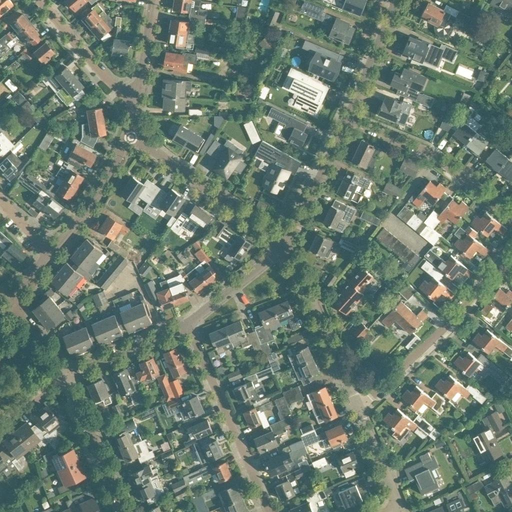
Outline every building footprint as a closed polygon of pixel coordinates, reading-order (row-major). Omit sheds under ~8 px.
[(0,0),(0,14),(12,4),(8,0),(0,0)] [(66,0),(75,10),(82,4),(83,5),(88,0),(91,4),(95,0),(66,0)] [(200,2),(189,0),(173,0),(173,4),(175,4),(174,9),(190,12),(189,17),(205,19),(207,10),(199,9),(200,2)] [(325,7),(314,3),(307,0),(304,0),(300,12),(322,21),(321,22),(322,23),(326,25),(328,25),(329,25),(330,25),(334,26),(333,27),(336,28),(333,36),(342,39),(342,40),(344,41),(344,40),(349,42),(354,29),(348,26),(349,24),(323,13),(325,7)] [(332,0),(331,2),(352,11),(351,12),(360,16),(365,0),(332,0)] [(511,0),(491,0),(490,3),(510,15),(511,12),(511,0)] [(81,14),(84,18),(83,19),(91,29),(102,19),(102,20),(107,15),(107,14),(107,15),(97,3),(92,8),(93,9),(92,11),(88,7),(81,14)] [(422,17),(431,21),(435,24),(434,25),(434,27),(434,29),(435,31),(436,33),(437,35),(439,36),(441,37),(443,37),(447,36),(449,35),(450,34),(451,33),(452,31),(453,28),(453,26),(452,24),(451,22),(448,19),(451,14),(429,3),(422,17)] [(272,9),(267,22),(274,25),(279,12),(272,9)] [(5,34),(0,37),(0,48),(6,43),(6,44),(9,41),(29,24),(25,19),(27,18),(23,14),(22,15),(21,14),(20,15),(16,11),(9,17),(6,19),(10,24),(14,29),(10,33),(9,31),(5,34)] [(459,11),(456,17),(467,23),(470,17),(459,11)] [(102,19),(91,29),(100,39),(114,26),(109,21),(111,19),(107,15),(102,20),(102,19)] [(170,24),(169,31),(195,35),(196,26),(204,27),(205,23),(212,24),(213,20),(205,19),(189,17),(188,22),(172,19),(171,25),(170,24)] [(29,24),(9,41),(13,45),(19,40),(23,45),(25,42),(26,44),(30,41),(33,46),(40,40),(36,35),(38,34),(29,24)] [(169,31),(168,37),(169,38),(168,43),(177,44),(176,47),(186,48),(193,49),(194,44),(193,44),(195,35),(169,31)] [(279,46),(268,34),(258,43),(264,49),(270,55),(279,46)] [(404,53),(404,54),(409,56),(408,56),(410,57),(411,56),(422,61),(430,64),(435,52),(437,47),(430,44),(422,40),(422,42),(410,38),(411,39),(405,53),(404,53)] [(113,52),(113,55),(121,56),(121,54),(122,55),(122,53),(128,54),(130,41),(115,39),(113,52)] [(306,40),(302,48),(317,54),(310,70),(333,79),(341,83),(349,66),(338,62),(341,54),(306,40)] [(21,56),(18,58),(22,62),(26,59),(27,60),(32,56),(34,59),(33,59),(39,67),(43,63),(44,64),(50,59),(49,58),(49,57),(49,56),(53,52),(45,42),(35,51),(35,50),(30,54),(27,50),(21,56)] [(440,57),(451,62),(456,50),(445,46),(440,57)] [(19,53),(21,56),(27,50),(25,48),(19,53)] [(174,71),(184,72),(187,73),(189,62),(196,63),(197,57),(209,59),(209,54),(205,53),(197,52),(197,55),(184,53),(183,55),(167,53),(165,66),(174,67),(174,71)] [(49,73),(42,79),(46,83),(47,83),(55,93),(57,91),(59,89),(74,77),(66,67),(64,69),(59,64),(49,73)] [(323,91),(318,89),(321,81),(294,68),(285,87),(302,94),(296,107),(316,116),(324,99),(320,97),(323,91)] [(396,72),(391,84),(400,88),(407,91),(405,96),(430,107),(434,98),(423,94),(423,95),(419,93),(420,91),(421,92),(427,78),(404,68),(401,74),(396,72)] [(59,89),(57,91),(65,100),(63,102),(66,106),(74,99),(76,101),(77,100),(85,94),(81,88),(82,87),(74,77),(59,89)] [(165,86),(165,97),(185,98),(186,90),(191,91),(192,81),(164,79),(163,86),(165,86)] [(14,85),(10,89),(13,94),(18,90),(14,85)] [(261,86),(257,95),(260,97),(263,99),(268,89),(261,86)] [(18,92),(12,98),(18,105),(25,99),(18,92)] [(384,102),(379,114),(396,121),(405,125),(413,106),(403,102),(401,101),(400,102),(386,96),(387,96),(384,102)] [(185,98),(165,97),(164,109),(184,111),(185,98)] [(27,101),(20,107),(24,111),(31,105),(27,101)] [(455,122),(452,127),(456,131),(452,136),(456,139),(458,137),(466,144),(480,126),(481,125),(471,116),(475,110),(474,109),(469,105),(458,119),(455,122)] [(307,124),(272,107),(268,115),(286,124),(280,136),(302,147),(308,134),(304,132),(307,124)] [(40,121),(45,116),(37,108),(31,114),(39,122),(40,121)] [(81,136),(79,142),(93,148),(98,135),(105,134),(100,108),(85,110),(88,123),(81,124),(81,136)] [(449,131),(455,122),(458,119),(446,114),(440,127),(449,131)] [(219,125),(222,120),(217,117),(214,122),(219,125)] [(195,151),(195,150),(198,152),(205,139),(181,125),(173,138),(195,151)] [(480,126),(466,144),(474,150),(472,152),(477,156),(489,141),(490,140),(494,143),(502,133),(497,128),(495,131),(491,128),(487,131),(480,126)] [(1,132),(0,132),(0,157),(13,145),(4,136),(1,132)] [(502,133),(494,143),(499,147),(507,137),(502,133)] [(211,134),(200,153),(203,155),(213,138),(214,136),(211,134)] [(43,138),(38,146),(44,150),(49,142),(43,138)] [(353,161),(362,165),(371,169),(381,149),(362,140),(353,161)] [(246,173),(255,155),(274,164),(264,186),(276,191),(279,186),(282,187),(285,181),(289,172),(285,170),(291,158),(300,163),(301,162),(262,141),(245,172),(246,173)] [(95,159),(93,158),(95,155),(77,145),(74,150),(66,162),(68,163),(79,169),(83,163),(83,164),(84,163),(89,166),(91,163),(93,164),(95,159)] [(220,160),(217,164),(214,168),(227,177),(233,168),(240,173),(246,164),(239,159),(241,157),(229,148),(227,150),(219,145),(213,154),(220,160)] [(496,148),(491,155),(484,162),(489,166),(491,164),(498,170),(511,153),(511,151),(507,148),(503,153),(496,148)] [(11,153),(3,160),(0,163),(0,171),(9,181),(11,179),(14,174),(11,172),(17,167),(22,172),(30,161),(26,156),(20,162),(11,153)] [(511,153),(498,170),(506,177),(505,179),(509,183),(511,179),(511,153)] [(75,188),(82,177),(67,167),(68,163),(66,162),(63,161),(57,157),(54,163),(60,166),(60,165),(61,166),(55,175),(58,177),(58,178),(75,188)] [(405,158),(401,167),(400,169),(414,176),(420,164),(405,158)] [(337,193),(346,197),(350,199),(358,202),(362,194),(361,194),(364,186),(367,188),(370,181),(348,171),(345,178),(337,193)] [(28,174),(24,179),(40,191),(37,194),(38,195),(32,203),(36,206),(48,215),(48,214),(49,214),(49,213),(54,217),(62,207),(51,198),(54,194),(50,191),(45,187),(28,174)] [(139,196),(147,202),(158,187),(147,179),(144,184),(133,177),(122,193),(135,202),(139,196)] [(58,178),(54,183),(59,186),(56,191),(60,194),(68,199),(75,188),(58,178)] [(430,181),(424,189),(413,202),(418,206),(425,197),(434,204),(447,189),(440,183),(436,187),(430,182),(430,181)] [(49,182),(45,187),(50,191),(54,186),(49,182)] [(398,198),(402,189),(387,183),(383,191),(398,198)] [(158,187),(147,202),(161,211),(163,207),(173,214),(185,198),(172,189),(168,194),(158,187)] [(355,209),(347,205),(335,199),(332,205),(323,222),(342,232),(347,222),(349,223),(355,209)] [(433,211),(424,222),(428,224),(432,228),(433,229),(439,222),(441,224),(448,216),(456,223),(469,207),(462,201),(459,205),(452,199),(439,215),(433,211)] [(263,212),(267,206),(261,203),(258,210),(263,212)] [(181,227),(186,220),(190,223),(193,219),(204,227),(212,216),(195,205),(188,215),(183,212),(175,223),(181,227)] [(397,214),(402,219),(410,209),(405,205),(397,214)] [(410,209),(402,219),(406,222),(414,213),(410,209)] [(477,216),(471,223),(486,235),(493,226),(503,235),(507,229),(486,212),(481,219),(477,216)] [(414,213),(406,222),(411,226),(418,217),(414,213)] [(109,216),(100,230),(105,232),(104,233),(106,235),(105,237),(112,241),(108,246),(118,252),(121,247),(124,249),(137,229),(121,219),(119,223),(109,216)] [(370,222),(379,227),(382,221),(373,217),(370,222)] [(423,220),(418,217),(411,226),(415,230),(423,220)] [(423,220),(415,230),(420,234),(428,224),(424,222),(423,220)] [(218,239),(219,237),(233,246),(229,251),(225,258),(231,262),(230,263),(232,264),(232,263),(234,265),(238,260),(239,261),(247,250),(249,248),(248,248),(251,244),(240,236),(238,238),(225,229),(227,227),(221,223),(213,235),(218,239)] [(424,237),(432,228),(428,224),(420,234),(424,237)] [(454,244),(468,256),(475,248),(485,256),(490,251),(474,238),(477,233),(469,226),(465,231),(459,227),(454,233),(459,238),(454,244)] [(377,236),(381,240),(389,231),(384,227),(377,236)] [(437,232),(433,229),(432,228),(424,237),(429,241),(437,232)] [(389,231),(381,240),(386,244),(393,235),(389,231)] [(0,232),(0,241),(7,247),(1,254),(7,260),(11,255),(18,262),(25,254),(0,232)] [(437,232),(429,241),(434,245),(442,236),(437,232)] [(310,249),(324,256),(329,259),(333,249),(337,251),(340,244),(332,240),(318,233),(310,249)] [(393,235),(386,244),(390,247),(398,239),(393,235)] [(79,248),(96,262),(103,253),(107,256),(110,253),(106,249),(104,252),(100,249),(101,247),(94,241),(92,243),(87,238),(79,248)] [(398,239),(390,247),(395,251),(402,242),(398,239)] [(201,262),(195,267),(209,285),(219,277),(208,262),(212,258),(206,250),(203,247),(198,240),(193,244),(198,251),(195,254),(201,262)] [(402,242),(395,251),(400,255),(407,246),(402,242)] [(220,253),(224,256),(231,246),(228,243),(220,253)] [(407,246),(400,255),(404,259),(411,250),(407,246)] [(140,257),(145,262),(154,251),(149,247),(140,257)] [(88,271),(96,262),(79,248),(71,257),(76,262),(72,267),(67,262),(59,272),(76,285),(83,276),(88,280),(92,274),(88,271)] [(130,261),(137,252),(130,248),(124,257),(130,261)] [(424,256),(437,266),(452,279),(459,271),(468,278),(472,272),(451,255),(446,262),(430,249),(424,256)] [(411,250),(404,259),(409,262),(416,253),(411,250)] [(185,265),(190,261),(182,251),(177,255),(185,265)] [(416,253),(409,262),(414,266),(421,257),(416,253)] [(120,255),(116,260),(125,267),(130,261),(124,257),(120,255)] [(125,267),(116,260),(112,264),(121,272),(125,267)] [(405,261),(401,265),(408,272),(412,267),(405,261)] [(142,267),(139,271),(141,272),(148,264),(146,262),(142,267)] [(117,276),(121,272),(112,264),(109,269),(117,276)] [(176,269),(179,272),(180,274),(185,280),(187,278),(188,280),(188,279),(199,293),(209,285),(195,267),(186,274),(183,271),(180,267),(176,269)] [(367,288),(364,285),(373,276),(364,268),(332,301),(346,314),(364,295),(362,293),(367,288)] [(440,291),(450,299),(455,294),(439,281),(444,275),(435,268),(430,274),(434,277),(428,283),(425,281),(419,287),(433,299),(440,291)] [(109,269),(105,274),(113,281),(117,276),(109,269)] [(57,286),(55,287),(62,293),(64,291),(68,295),(69,294),(76,285),(59,272),(51,281),(57,286)] [(178,277),(167,281),(176,304),(189,299),(182,282),(185,280),(180,274),(179,272),(180,274),(177,276),(178,277)] [(337,277),(331,273),(324,283),(330,287),(337,277)] [(110,285),(113,281),(105,274),(101,278),(110,285)] [(110,285),(101,278),(97,283),(105,290),(110,285)] [(152,280),(144,284),(150,296),(158,294),(163,309),(176,304),(167,281),(160,283),(163,289),(157,291),(152,280)] [(408,300),(416,291),(407,282),(399,291),(408,300)] [(485,306),(483,309),(482,310),(480,311),(485,315),(487,312),(488,313),(490,311),(495,305),(503,312),(511,300),(511,292),(509,290),(506,293),(500,288),(485,306)] [(51,297),(52,296),(47,291),(43,294),(46,296),(37,303),(38,305),(33,310),(41,319),(58,306),(51,297)] [(93,296),(95,302),(106,297),(104,291),(93,296)] [(109,303),(106,297),(95,302),(98,308),(109,303)] [(288,301),(274,306),(280,321),(287,318),(292,329),(298,327),(288,301)] [(401,301),(389,314),(382,321),(389,328),(396,320),(411,334),(428,316),(422,310),(417,316),(401,301)] [(115,315),(104,320),(111,338),(118,335),(119,336),(123,334),(116,316),(121,314),(129,332),(134,330),(133,329),(140,326),(132,308),(130,303),(119,308),(113,310),(115,315)] [(150,312),(148,307),(146,307),(144,303),(142,303),(132,308),(140,326),(147,323),(147,324),(152,322),(148,313),(150,312)] [(58,306),(41,319),(48,329),(54,324),(55,326),(63,320),(61,319),(65,315),(64,314),(58,306)] [(255,329),(261,344),(266,355),(272,353),(267,342),(274,339),(272,332),(269,325),(280,321),(274,306),(260,312),(265,324),(255,329)] [(100,344),(112,339),(104,320),(92,324),(90,320),(84,323),(86,327),(75,332),(83,350),(83,351),(95,346),(92,340),(98,338),(100,344)] [(360,326),(354,333),(360,339),(369,330),(369,329),(363,323),(362,324),(357,320),(355,322),(360,326)] [(240,321),(225,327),(233,347),(242,343),(244,348),(252,344),(256,354),(263,351),(264,356),(265,356),(267,362),(269,361),(266,355),(261,344),(260,344),(260,343),(255,331),(246,335),(240,321)] [(219,354),(225,351),(225,350),(233,347),(225,327),(210,333),(219,354)] [(473,340),(480,346),(489,353),(495,345),(505,352),(511,358),(511,349),(487,329),(482,336),(478,333),(473,340)] [(369,330),(360,339),(365,344),(367,341),(369,343),(375,337),(369,332),(370,330),(369,330)] [(83,350),(75,332),(65,336),(64,334),(58,337),(60,341),(63,340),(66,348),(68,347),(72,356),(77,354),(76,353),(83,350)] [(301,332),(286,338),(289,344),(303,339),(301,332)] [(300,344),(291,348),(287,349),(290,354),(288,354),(294,368),(300,365),(313,359),(308,346),(302,348),(300,344)] [(174,376),(187,371),(179,352),(177,348),(164,353),(174,376)] [(272,353),(266,355),(269,361),(269,363),(276,360),(278,359),(275,351),(273,352),(272,353)] [(481,354),(476,358),(468,352),(463,359),(459,356),(454,363),(461,369),(470,376),(475,370),(484,377),(489,371),(494,375),(493,377),(500,383),(507,375),(481,354)] [(143,370),(142,371),(137,373),(140,380),(146,378),(147,382),(150,382),(153,380),(156,378),(160,376),(153,358),(141,363),(143,369),(143,370)] [(319,372),(313,359),(300,365),(294,368),(298,379),(303,379),(305,384),(316,379),(314,374),(319,372)] [(271,367),(271,366),(266,368),(255,373),(258,381),(274,374),(271,367)] [(127,369),(113,375),(119,389),(116,390),(118,396),(128,392),(130,391),(133,397),(143,393),(138,381),(133,383),(127,369)] [(231,381),(242,377),(239,370),(228,375),(231,381)] [(258,381),(255,373),(244,378),(246,383),(234,389),(239,402),(245,399),(248,406),(260,400),(254,388),(255,388),(253,383),(258,381)] [(165,374),(160,376),(168,393),(165,394),(165,396),(166,399),(168,399),(169,399),(169,400),(175,398),(169,383),(165,374)] [(435,386),(443,392),(451,399),(458,391),(466,398),(470,393),(474,395),(473,396),(482,404),(487,397),(470,383),(466,388),(450,375),(444,381),(441,379),(435,386)] [(91,384),(89,385),(93,396),(91,396),(93,401),(95,401),(96,403),(103,400),(105,405),(112,402),(102,379),(97,381),(96,380),(90,382),(91,384)] [(178,379),(169,383),(175,398),(184,394),(178,379)] [(298,386),(282,392),(284,396),(285,399),(301,393),(298,386)] [(401,397),(409,403),(417,410),(424,401),(440,414),(444,409),(441,406),(445,400),(436,393),(431,398),(416,386),(411,392),(407,390),(401,397)] [(326,387),(307,394),(313,409),(332,401),(326,387)] [(301,393),(285,399),(287,404),(303,398),(301,393)] [(169,401),(168,402),(172,411),(179,408),(183,417),(184,420),(190,417),(194,415),(204,411),(197,396),(181,403),(179,397),(169,401)] [(281,421),(290,416),(292,415),(287,404),(285,399),(284,396),(274,400),(278,410),(278,413),(281,421)] [(262,405),(253,408),(244,412),(250,427),(267,420),(263,411),(272,407),(270,401),(262,405)] [(332,401),(313,409),(319,423),(338,415),(332,401)] [(494,405),(499,414),(506,410),(502,401),(494,405)] [(120,423),(126,420),(119,404),(113,406),(120,423)] [(41,423),(37,427),(48,442),(54,449),(60,444),(54,438),(55,437),(56,429),(52,426),(51,425),(58,420),(52,413),(53,413),(51,411),(47,406),(35,415),(41,423)] [(150,417),(155,415),(152,408),(147,410),(150,417)] [(383,419),(395,430),(392,435),(400,441),(410,428),(414,431),(418,426),(435,440),(443,435),(441,433),(418,415),(413,421),(397,409),(392,415),(389,412),(383,419)] [(480,413),(482,419),(488,416),(488,415),(486,410),(480,413)] [(473,437),(476,443),(487,462),(503,454),(492,432),(495,430),(496,431),(504,427),(496,412),(488,416),(482,419),(486,425),(487,425),(489,429),(473,437)] [(287,431),(285,426),(293,423),(290,416),(281,421),(270,426),(272,431),(256,439),(261,451),(265,449),(266,450),(268,449),(267,448),(280,443),(277,435),(287,431)] [(115,435),(121,449),(141,440),(138,433),(137,434),(134,428),(137,427),(133,419),(118,426),(120,432),(115,435)] [(184,442),(186,447),(201,440),(199,437),(212,431),(207,420),(188,428),(191,435),(189,436),(188,439),(189,440),(184,442)] [(26,422),(14,432),(28,448),(36,442),(39,447),(42,444),(43,446),(48,442),(37,427),(32,431),(26,422)] [(342,425),(320,434),(322,440),(326,447),(332,445),(334,448),(343,444),(341,441),(343,441),(342,440),(347,438),(342,425)] [(308,432),(301,435),(303,441),(317,435),(314,430),(308,432)] [(172,431),(166,434),(169,440),(173,438),(174,435),(172,431)] [(9,449),(5,453),(21,473),(23,472),(20,469),(23,467),(25,458),(21,454),(28,448),(14,432),(3,441),(9,449)] [(442,438),(433,443),(435,448),(445,444),(442,438)] [(141,440),(121,449),(126,461),(136,457),(138,456),(150,451),(144,439),(141,440)] [(203,446),(200,441),(193,444),(202,464),(223,455),(216,440),(203,446)] [(271,475),(281,471),(294,465),(292,460),(296,458),(293,451),(304,446),(301,440),(289,445),(292,451),(266,462),(267,465),(266,465),(267,467),(268,466),(271,475)] [(59,448),(50,452),(43,456),(46,462),(53,459),(58,472),(78,463),(72,449),(62,454),(59,448)] [(160,454),(164,462),(175,457),(172,449),(160,454)] [(150,451),(138,456),(141,462),(143,461),(155,456),(152,450),(150,451)] [(339,459),(332,462),(334,467),(341,464),(347,478),(356,474),(353,467),(358,465),(353,452),(338,458),(339,459)] [(419,456),(422,462),(415,465),(406,470),(410,479),(409,479),(410,480),(415,477),(424,496),(426,496),(425,493),(434,489),(439,487),(435,479),(440,477),(436,468),(439,467),(434,455),(430,457),(428,452),(419,456)] [(0,456),(0,470),(1,470),(6,476),(11,471),(12,472),(12,471),(17,477),(21,474),(21,473),(5,453),(0,456)] [(325,458),(312,463),(315,470),(328,464),(325,458)] [(183,476),(184,479),(187,485),(210,475),(210,476),(216,473),(220,481),(232,476),(226,462),(214,467),(212,463),(183,476)] [(78,463),(58,472),(64,485),(57,488),(60,494),(77,486),(74,481),(84,476),(78,463)] [(152,470),(150,465),(143,468),(132,473),(137,487),(150,481),(158,478),(160,477),(157,469),(155,468),(152,470)] [(312,471),(309,465),(295,471),(297,478),(312,471)] [(511,481),(508,474),(484,486),(491,498),(498,494),(505,507),(511,502),(511,481)] [(341,491),(339,492),(346,507),(362,500),(360,494),(369,490),(364,477),(349,484),(348,481),(339,485),(341,491)] [(166,496),(158,478),(150,481),(137,487),(143,500),(146,498),(149,504),(166,496)] [(301,491),(298,484),(295,478),(289,481),(289,480),(276,486),(282,500),(295,494),(301,491)] [(171,484),(174,492),(187,487),(187,485),(184,479),(171,484)] [(473,483),(465,487),(469,494),(476,490),(473,483)] [(218,493),(224,506),(241,498),(236,485),(218,493)] [(332,485),(323,489),(326,495),(335,491),(332,485)] [(187,487),(174,492),(178,500),(191,494),(187,487)] [(75,488),(68,491),(70,496),(77,493),(75,488)] [(202,494),(201,494),(203,499),(204,500),(217,495),(214,489),(202,494)] [(306,496),(308,501),(290,509),(291,510),(292,511),(320,511),(316,502),(326,497),(326,498),(327,497),(325,493),(323,489),(306,496)] [(82,494),(71,499),(76,511),(99,511),(100,510),(99,509),(98,509),(93,498),(85,501),(82,494)] [(449,494),(424,508),(425,511),(460,511),(459,508),(464,506),(461,498),(453,501),(449,494)] [(241,498),(224,506),(226,511),(244,511),(247,511),(241,498)] [(76,511),(71,499),(65,502),(68,509),(61,511),(76,511)]
